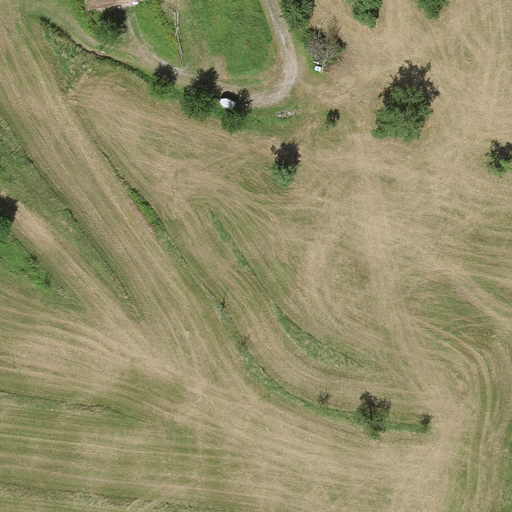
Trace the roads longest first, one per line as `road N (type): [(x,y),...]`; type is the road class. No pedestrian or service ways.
road 1 (track): [(511,282),(446,267),(420,239),(383,158),(337,97),(310,71),(285,62)]
road 2 (track): [(119,28),(165,68),(217,97),(258,103),(277,89),(285,62),(267,0)]
road 3 (track): [(383,158),(454,201),(511,207)]
